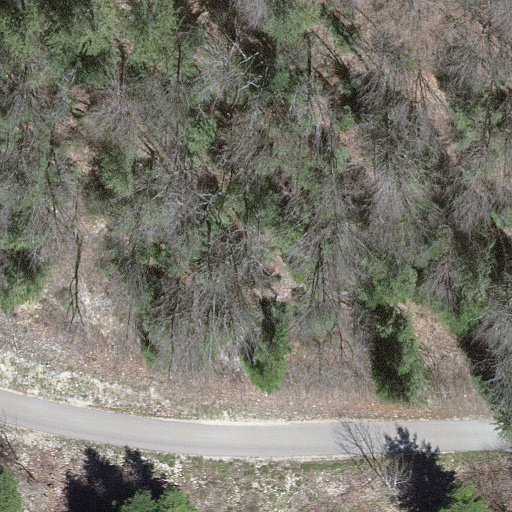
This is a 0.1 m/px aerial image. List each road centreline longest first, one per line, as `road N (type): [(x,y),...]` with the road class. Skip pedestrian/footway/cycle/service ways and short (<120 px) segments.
road 1 (unclassified): [(511,433),(209,435),(0,396)]
road 2 (track): [(384,437),(161,379),(0,321)]
